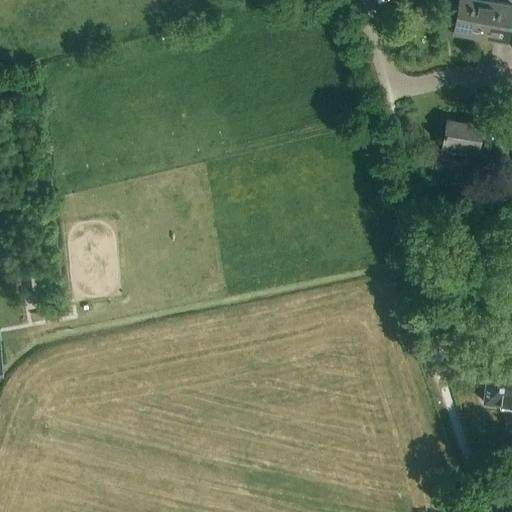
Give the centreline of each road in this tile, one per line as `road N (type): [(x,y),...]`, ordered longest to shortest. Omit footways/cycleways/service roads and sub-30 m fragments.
road 1 (track): [(493,511),(432,358),(423,274)]
road 2 (residential): [(385,76),(411,87),(486,73),(511,78)]
